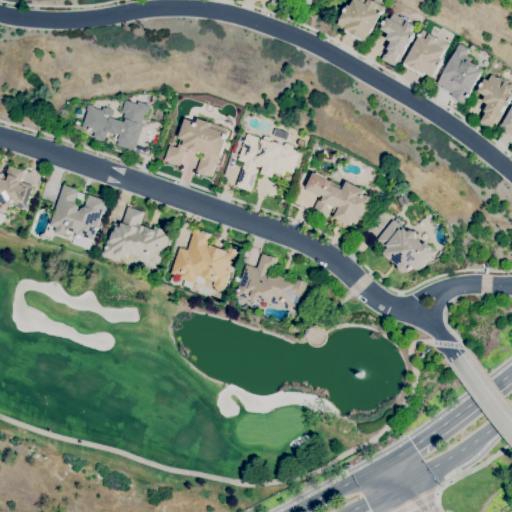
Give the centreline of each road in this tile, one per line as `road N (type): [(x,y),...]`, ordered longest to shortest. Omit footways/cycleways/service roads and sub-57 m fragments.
road 1 (residential): [(511,173),(348,59),(279,30),(172,8),(31,23),(0,13)]
road 2 (residential): [(456,356),(428,321),(368,292),(310,246),(0,139)]
road 3 (secondary): [(511,371),(398,454)]
road 4 (secondary): [(412,479),(511,413)]
